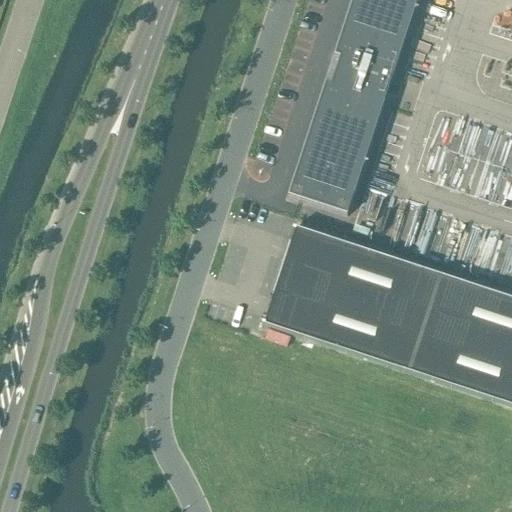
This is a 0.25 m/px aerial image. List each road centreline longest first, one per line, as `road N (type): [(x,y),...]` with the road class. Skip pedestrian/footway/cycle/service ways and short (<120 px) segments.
road 1 (unclassified): [(198,511),(161,431),(162,366),(283,0)]
road 2 (tertiary): [(10,511),(125,139),(128,99)]
road 3 (tertiary): [(128,99),(85,164),(0,437)]
